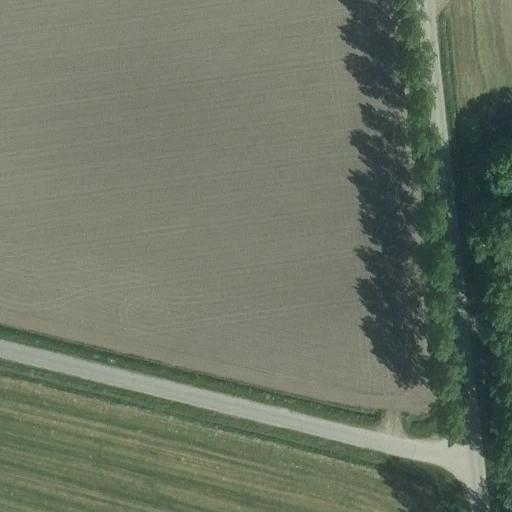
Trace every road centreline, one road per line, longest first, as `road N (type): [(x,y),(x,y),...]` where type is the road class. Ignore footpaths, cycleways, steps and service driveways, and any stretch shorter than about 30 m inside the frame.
road 1 (unclassified): [(0,348),(471,460)]
road 2 (unclassified): [(471,460),(423,0)]
